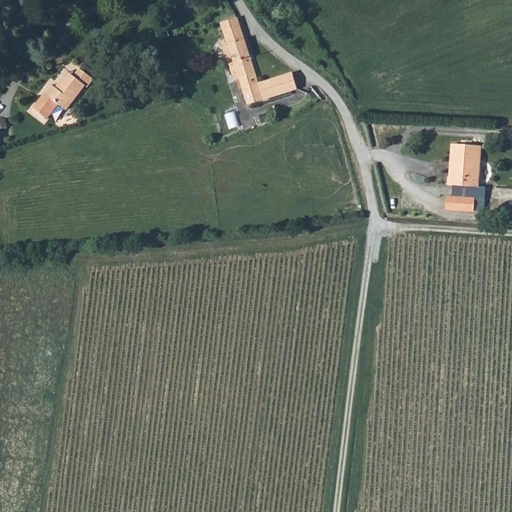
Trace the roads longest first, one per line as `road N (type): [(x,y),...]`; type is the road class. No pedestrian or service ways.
road 1 (track): [(511,232),(374,224),(338,511)]
road 2 (unclassified): [(238,0),(268,44),(322,83),(350,117),(374,224)]
